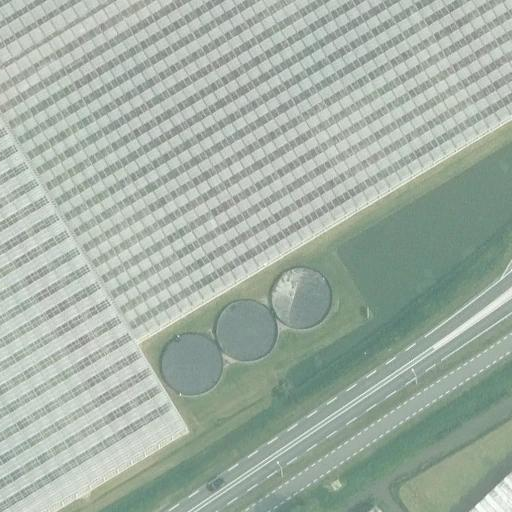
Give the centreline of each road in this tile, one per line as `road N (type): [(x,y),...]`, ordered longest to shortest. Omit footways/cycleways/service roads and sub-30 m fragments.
road 1 (primary): [(193,511),(460,329)]
road 2 (unclassified): [(511,340),(255,511)]
